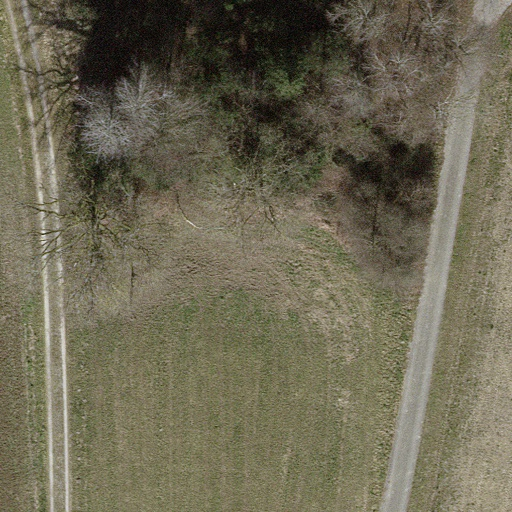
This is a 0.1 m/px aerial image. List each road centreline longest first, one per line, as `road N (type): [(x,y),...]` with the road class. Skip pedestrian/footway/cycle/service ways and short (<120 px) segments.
road 1 (track): [(392,511),(483,0)]
road 2 (track): [(24,0),(39,52),(54,261)]
road 3 (track): [(58,511),(54,261)]
